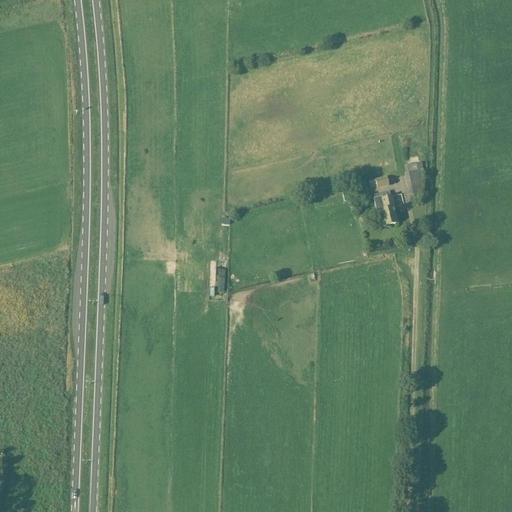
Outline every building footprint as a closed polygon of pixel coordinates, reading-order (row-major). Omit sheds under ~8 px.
[(422,163),(404,167),(406,176),(410,196),(424,193),(421,175),(425,175),(424,171),(423,171),(422,163)] [(377,189),(389,187),(387,178),(368,182),(370,189),(377,188),(377,189)] [(368,195),(364,181),(355,184),(359,197),(368,195)] [(347,188),(341,190),(344,202),(350,201),(347,188)] [(391,197),(389,192),(374,195),(374,199),(373,199),(376,212),(380,211),(383,227),(398,224),(391,197)]
